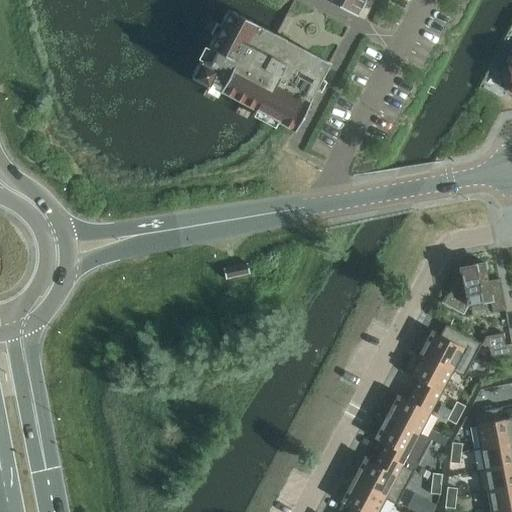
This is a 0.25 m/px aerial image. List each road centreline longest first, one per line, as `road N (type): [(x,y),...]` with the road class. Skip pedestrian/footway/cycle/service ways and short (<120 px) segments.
road 1 (residential): [(511,233),(461,243),(440,258),(305,511)]
road 2 (residential): [(332,203),(336,165),(425,0)]
road 3 (tertiary): [(332,203),(146,237)]
road 4 (tertiary): [(478,177),(332,203)]
road 5 (primary): [(41,450),(27,327)]
road 6 (primary): [(41,450),(12,331)]
